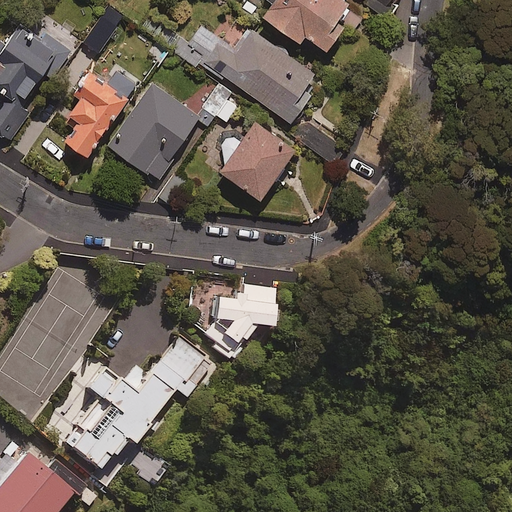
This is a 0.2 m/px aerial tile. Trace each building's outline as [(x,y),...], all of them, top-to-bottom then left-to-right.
[(274,0),(278,3),(269,17),(305,42),(310,35),(333,51),(350,26),(343,21),(355,4),(349,0),(274,0)] [(400,0),(369,0),(367,5),(394,16),(400,0)] [(98,52),(118,27),(111,21),(118,11),(112,6),(85,42),(98,52)] [(79,44),(54,25),(41,41),(23,27),(0,56),(0,132),(10,141),(31,113),(22,106),(54,67),(59,71),(79,44)] [(236,49),(202,26),(181,55),(195,65),(198,60),(224,78),(226,75),(295,124),(315,95),(307,90),(318,75),(251,28),(236,49)] [(131,99),(93,73),(73,103),(84,111),(65,139),(91,157),(131,99)] [(233,93),(221,83),(204,104),(227,122),(238,108),(227,100),(233,93)] [(202,117),(152,84),(110,146),(160,179),(202,117)] [(301,150),(260,122),(225,172),(266,200),(301,150)] [(258,328),(274,329),(277,289),(240,286),(239,301),(216,299),(214,321),(203,334),(215,343),(211,348),(229,363),(258,328)] [(113,457),(115,459),(128,442),(136,448),(181,390),(188,395),(212,365),(177,338),(147,377),(134,367),(122,383),(101,367),(50,434),(101,473),(113,457)] [(0,511),(49,511),(69,488),(23,450),(0,478),(0,511)] [(169,469),(154,458),(140,477),(155,488),(169,469)]
